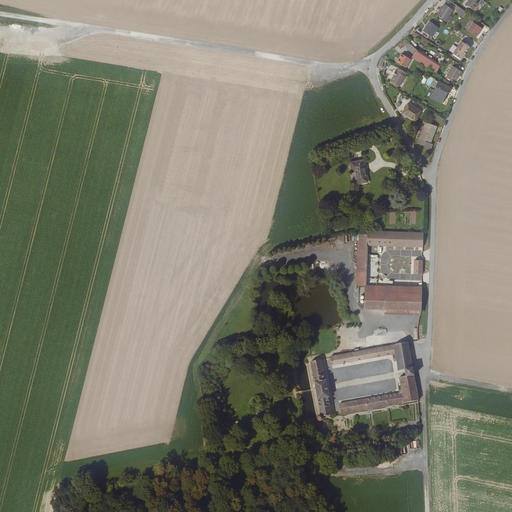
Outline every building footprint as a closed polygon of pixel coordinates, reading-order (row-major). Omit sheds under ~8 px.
[(480,0),(468,0),(466,4),(473,10),(480,0)] [(444,4),(436,15),(445,21),(453,10),(444,4)] [(423,30),(433,37),(440,27),(430,20),(423,30)] [(478,36),(483,27),(472,21),(467,31),(478,36)] [(432,44),(424,38),(422,41),(431,46),(432,44)] [(397,46),(400,49),(404,45),(408,42),(405,39),(397,46)] [(461,41),(452,53),(461,60),(463,57),(464,55),(470,47),(464,43),(465,41),(463,39),(461,41)] [(408,42),(404,45),(413,55),(417,51),(408,42)] [(413,55),(411,57),(425,67),(436,73),(440,65),(417,51),(413,55)] [(402,54),(396,63),(405,68),(410,59),(404,55),(402,54)] [(389,69),(386,68),(384,72),(392,75),(395,66),(390,65),(389,69)] [(452,66),(447,75),(456,81),(461,71),(452,66)] [(396,71),(395,70),(393,74),(394,74),(390,81),(399,86),(405,76),(406,73),(398,68),(396,71)] [(425,84),(430,86),(434,78),(429,76),(425,84)] [(438,81),(433,92),(443,97),(448,87),(438,81)] [(408,103),(402,113),(415,121),(421,111),(408,103)] [(419,139),(430,143),(434,133),(432,132),(433,129),(435,130),(437,126),(426,122),(419,139)] [(417,143),(431,148),(433,144),(430,143),(419,139),(417,143)] [(357,184),(368,182),(363,160),(350,163),(352,172),(354,172),(357,184)] [(371,245),(422,247),(423,233),(367,231),(367,234),(366,245),(371,245)] [(357,242),(357,248),(366,249),(366,245),(367,234),(359,233),(359,242),(357,242)] [(366,245),(366,249),(365,286),(370,286),(370,271),(374,271),(375,261),(371,261),(371,245),(366,245)] [(356,286),(365,286),(366,249),(357,248),(356,286)] [(412,274),(422,274),(422,260),(413,260),(412,274)] [(364,308),(386,309),(386,287),(370,286),(365,286),(364,308)] [(386,309),(421,310),(421,287),(386,287),(386,309)] [(398,371),(404,370),(404,371),(412,369),(407,343),(330,357),(332,366),(392,355),(393,361),(396,361),(398,371)] [(320,415),(319,415),(318,416),(317,417),(317,418),(317,419),(318,420),(318,421),(319,422),(320,422),(322,422),(324,421),(324,420),(325,419),(325,418),(324,417),(324,416),(331,415),(328,398),(329,398),(325,380),(324,380),(321,360),(310,362),(320,415)] [(399,393),(339,404),(341,414),(418,400),(413,374),(405,375),(405,376),(399,377),(401,387),(398,388),(399,393)]
